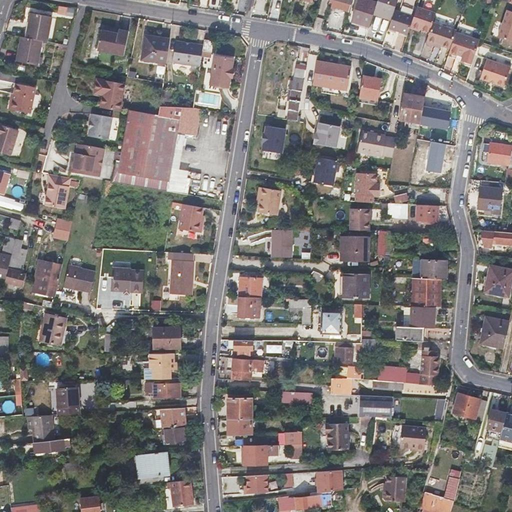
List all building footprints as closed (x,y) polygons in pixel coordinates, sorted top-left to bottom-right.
[(370,27),(374,12),(377,4),(368,1),(365,0),(359,0),(355,14),(363,16),(361,24),(370,27)] [(374,12),(391,17),(393,9),(396,0),(378,0),(377,4),(374,12)] [(412,16),(409,27),(421,31),(430,35),(433,23),(436,15),(415,8),(412,16)] [(391,17),(386,31),(394,34),(395,30),(406,33),(409,27),(412,16),(393,9),(391,17)] [(511,12),(507,10),(498,38),(511,42),(511,12)] [(353,22),(361,24),(363,16),(355,14),(353,22)] [(26,39),(41,42),(45,42),(49,18),(30,15),(29,23),(26,39)] [(456,33),(456,31),(433,23),(430,35),(429,38),(427,44),(435,47),(436,45),(450,50),(456,33)] [(119,31),(118,33),(118,34),(101,31),(97,52),(124,57),(128,33),(119,31)] [(471,64),(479,41),(456,33),(450,50),(449,54),(456,56),(462,58),(461,61),(471,64)] [(37,66),(41,42),(26,39),(23,38),(21,38),(19,47),(17,62),(37,66)] [(169,42),(157,40),(145,38),(141,61),(165,65),(169,42)] [(204,46),(203,52),(212,54),(215,43),(205,41),(204,46)] [(172,63),(201,67),(203,52),(204,46),(175,42),(172,63)] [(216,57),(212,85),(229,87),(230,77),(232,69),(233,59),(216,57)] [(486,59),(480,78),(504,87),(510,68),(486,59)] [(316,61),(312,85),(325,86),(350,90),(353,67),(316,61)] [(305,70),(301,69),(297,69),(297,73),(294,73),(286,120),(298,122),(305,70)] [(364,75),(361,97),(378,100),(382,79),(364,75)] [(124,85),(96,80),(94,90),(102,91),(101,96),(102,96),(99,108),(120,112),(122,102),(121,102),(124,85)] [(34,88),(16,84),(12,100),(10,100),(8,110),(29,114),(34,88)] [(350,90),(325,86),(324,92),(349,96),(350,90)] [(420,122),(423,110),(425,97),(404,94),(399,119),(420,122)] [(200,109),(194,108),(159,106),(157,116),(128,110),(119,161),(116,160),(112,183),(167,192),(177,132),(195,135),(200,109)] [(111,118),(92,114),(87,136),(107,140),(111,118)] [(316,133),(315,143),(336,148),(341,126),(321,121),(319,134),(316,133)] [(266,123),(262,149),(285,153),(289,127),(266,123)] [(0,127),(0,153),(9,157),(16,132),(0,127)] [(358,152),(393,158),(396,139),(385,137),(385,135),(362,131),(358,152)] [(511,145),(489,143),(489,144),(483,143),(482,151),(489,152),(488,162),(509,165),(507,183),(511,183),(511,145)] [(99,178),(104,149),(76,144),(73,164),(70,163),(68,172),(99,178)] [(319,156),(315,181),(334,185),(339,160),(319,156)] [(379,174),(358,172),(355,201),(374,202),(375,196),(381,196),(382,185),(378,185),(378,183),(379,174)] [(9,175),(1,173),(0,178),(0,193),(3,195),(9,175)] [(44,206),(64,210),(70,179),(47,175),(45,184),(48,184),(44,206)] [(478,208),(482,208),(486,209),(485,212),(499,214),(503,182),(481,180),(478,208)] [(260,196),(257,212),(269,214),(275,215),(279,191),(258,187),(257,196),(260,196)] [(339,188),(330,189),(330,197),(340,197),(339,188)] [(409,216),(410,203),(395,203),(394,216),(409,216)] [(418,204),(418,211),(418,219),(425,219),(433,220),(438,220),(439,205),(418,204)] [(369,230),(369,219),(369,208),(350,208),(349,229),(369,230)] [(202,216),(202,212),(182,211),(180,226),(202,227),(202,221),(200,221),(202,216)] [(18,221),(14,220),(10,219),(8,228),(16,231),(18,221)] [(72,223),(63,221),(55,219),(52,240),(67,243),(72,223)] [(290,230),(281,230),(272,229),(271,257),(289,257),(290,230)] [(311,231),(306,231),(300,230),(299,258),(311,258),(311,231)] [(386,230),(382,230),(378,230),(376,254),(383,254),(383,253),(386,230)] [(391,253),(393,230),(386,230),(383,253),(391,253)] [(481,237),(483,241),(484,245),(490,246),(491,240),(511,242),(511,233),(482,230),(481,237)] [(369,262),(369,250),(369,237),(345,237),(344,261),(369,262)] [(0,252),(7,254),(9,247),(11,241),(1,238),(0,241),(0,252)] [(3,282),(12,284),(20,286),(24,275),(20,274),(24,259),(15,257),(19,242),(13,240),(9,256),(3,282)] [(0,281),(3,282),(9,256),(0,253),(0,281)] [(193,279),(193,271),(193,262),(192,262),(192,254),(168,253),(168,261),(172,261),(171,294),(190,295),(190,279),(193,279)] [(415,259),(414,278),(441,279),(445,279),(446,261),(415,259)] [(33,292),(37,293),(44,262),(40,261),(33,292)] [(62,266),(53,264),(44,262),(37,293),(56,297),(62,266)] [(509,296),(511,283),(511,280),(511,270),(490,266),(485,291),(509,296)] [(95,273),(83,270),(70,267),(65,287),(90,293),(95,273)] [(112,271),(112,281),(112,291),(131,292),(131,293),(144,293),(144,272),(112,271)] [(342,297),(354,298),(367,298),(368,274),(343,273),(342,297)] [(240,276),(239,296),(260,297),(261,297),(262,277),(240,276)] [(414,278),(413,305),(434,306),(438,306),(439,289),(441,289),(441,279),(414,278)] [(260,297),(239,296),(238,316),(259,317),(260,297)] [(301,307),(301,324),(310,324),(310,299),(289,298),(289,306),(301,307)] [(434,306),(413,305),(412,305),(412,326),(424,326),(434,327),(434,306)] [(342,334),(342,322),(342,311),(322,311),(322,333),(342,334)] [(61,345),(62,340),(64,334),(62,334),(65,317),(45,313),(39,341),(61,345)] [(509,321),(498,319),(486,317),(481,342),(504,347),(509,321)] [(423,341),(424,326),(412,326),(398,325),(397,339),(423,341)] [(180,347),(180,337),(180,327),(153,326),(152,346),(180,347)] [(362,342),(362,344),(362,350),(383,351),(384,338),(369,338),(362,337),(362,342)] [(239,350),(239,352),(239,355),(249,356),(249,351),(252,351),(252,343),(261,343),(261,340),(229,340),(229,347),(235,347),(234,350),(239,350)] [(352,362),(353,354),(353,347),(351,347),(351,342),(336,342),(335,361),(352,362)] [(422,383),(438,385),(439,356),(435,356),(431,355),(431,352),(423,351),(423,374),(422,383)] [(177,360),(176,360),(174,360),(174,352),(149,352),(149,367),(143,367),(144,380),(171,379),(171,368),(177,368),(177,360)] [(228,371),(233,371),(264,373),(265,360),(229,358),(228,371)] [(408,366),(365,364),(364,380),(407,382),(407,373),(408,366)] [(362,366),(356,366),(349,365),(348,379),(362,379),(362,366)] [(264,373),(233,371),(232,380),(263,381),(264,373)] [(407,373),(407,382),(416,383),(417,373),(407,373)] [(332,378),(331,382),(331,386),(330,394),(342,395),(343,378),(332,378)] [(149,384),(149,388),(150,393),(154,393),(154,397),(180,396),(179,383),(149,384)] [(440,385),(438,385),(422,383),(416,383),(416,391),(440,392),(440,385)] [(50,415),(65,415),(79,414),(76,388),(44,390),(45,416),(50,415)] [(283,392),(283,396),(283,401),(305,402),(305,393),(283,392)] [(459,393),(457,403),(454,412),(477,418),(478,412),(485,414),(488,400),(459,393)] [(392,419),(393,398),(390,398),(361,396),(360,417),(373,417),(392,419)] [(228,399),(228,419),(252,418),(252,416),(251,399),(228,399)] [(4,401),(2,411),(11,413),(13,402),(4,401)] [(162,426),(182,424),(188,423),(187,415),(185,415),(184,406),(158,408),(161,426),(162,426)] [(489,428),(503,431),(507,412),(493,409),(489,428)] [(511,413),(507,412),(503,431),(501,438),(500,441),(511,444),(511,413)] [(30,429),(32,442),(53,440),(50,415),(45,416),(26,417),(28,429),(30,429)] [(252,418),(228,419),(228,435),(252,434),(252,418)] [(328,442),(348,442),(347,423),(325,424),(325,434),(328,434),(328,442)] [(185,441),(182,424),(162,426),(165,443),(185,441)] [(427,429),(415,428),(402,427),(400,447),(416,449),(416,453),(425,454),(427,429)] [(302,432),(294,432),(286,432),(287,444),(290,444),(302,444),(302,432)] [(483,460),(495,463),(500,441),(501,438),(495,437),(493,447),(487,446),(483,460)] [(63,446),(69,445),(68,438),(53,440),(32,442),(33,452),(63,448),(63,446)] [(328,450),(338,450),(348,450),(348,442),(328,442),(328,450)] [(140,446),(141,454),(156,452),(155,444),(140,446)] [(290,459),(302,459),(302,444),(290,444),(290,459)] [(245,446),(244,446),(244,465),(268,463),(267,452),(279,451),(279,445),(273,445),(245,446)] [(156,452),(141,454),(135,454),(138,477),(167,473),(164,451),(156,452)] [(63,463),(64,467),(64,471),(79,469),(78,461),(63,463)] [(320,471),(307,472),(308,484),(320,484),(320,471)] [(269,492),(268,485),(268,478),(281,477),(282,481),(298,480),(297,473),(247,476),(248,493),(269,492)] [(385,491),(384,497),(387,500),(403,502),(404,494),(406,478),(390,476),(388,491),(385,491)] [(441,511),(452,511),(460,481),(454,479),(451,478),(445,501),(425,495),(422,506),(441,511)] [(190,479),(167,482),(168,488),(171,488),(173,506),(193,504),(190,479)] [(99,511),(100,509),(98,496),(80,499),(81,511),(99,511)] [(269,511),(279,511),(311,507),(311,497),(269,501),(269,511)]
